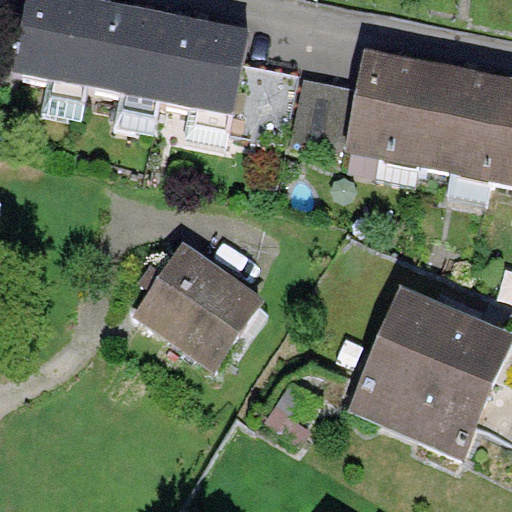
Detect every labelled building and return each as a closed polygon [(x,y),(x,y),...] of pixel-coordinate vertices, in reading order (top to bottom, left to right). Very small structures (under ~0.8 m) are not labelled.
[(27,0),(13,74),(58,82),(55,97),(85,103),(89,85),(105,0),(27,0)] [(165,100),(181,15),(111,0),(105,0),(89,85),(127,92),(123,111),(159,118),(165,100)] [(242,67),(249,28),(181,15),(165,100),(205,107),(202,122),(230,128),(242,67)] [(366,49),(358,91),(344,154),(380,161),(376,180),(418,189),(422,168),(443,64),(366,49)] [(422,168),(453,174),(448,197),(489,204),(493,184),(511,84),(511,77),(443,64),(422,168)] [(287,147),(300,78),(242,67),(230,128),(228,136),(287,147)] [(358,91),(307,81),(295,143),(344,154),(358,91)] [(511,84),(493,184),(511,187),(511,84)] [(152,263),(140,282),(153,291),(133,321),(217,375),(267,299),(182,244),(165,271),(152,263)] [(511,338),(511,334),(402,288),(348,409),(460,458),(511,338)]
